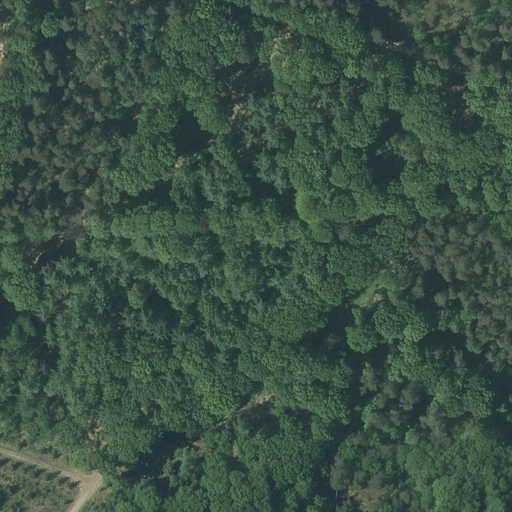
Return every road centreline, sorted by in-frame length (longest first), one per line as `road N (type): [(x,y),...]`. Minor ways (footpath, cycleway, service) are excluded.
road 1 (track): [(389,196),(162,403),(86,484)]
road 2 (track): [(389,196),(0,230)]
road 3 (track): [(259,0),(511,85)]
road 4 (track): [(46,0),(0,140)]
road 5 (track): [(511,121),(389,196)]
